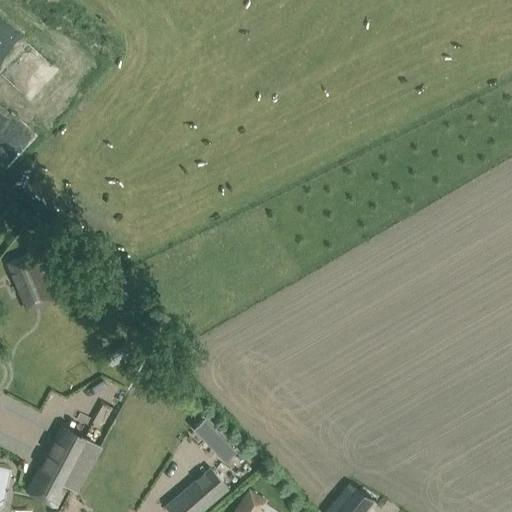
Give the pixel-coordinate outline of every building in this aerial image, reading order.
[(27,144),(0,115),(0,167),(1,168),(27,144)] [(43,284),(30,253),(8,261),(20,293),(43,284)] [(88,439),(64,426),(37,476),(61,488),(88,439)] [(210,466),(183,490),(201,511),(228,487),(210,466)] [(347,490),(336,508),(342,511),(360,511),(369,499),(347,490)]
